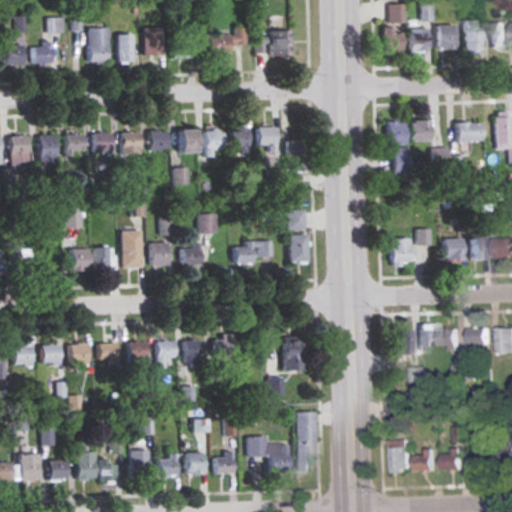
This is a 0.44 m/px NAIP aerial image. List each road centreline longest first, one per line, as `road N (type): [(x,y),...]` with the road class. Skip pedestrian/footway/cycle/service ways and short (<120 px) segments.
road 1 (residential): [(511,289),(0,315)]
road 2 (residential): [(0,103),(511,82)]
road 3 (tertiary): [(354,511),(336,0)]
road 4 (residential): [(511,500),(188,511)]
